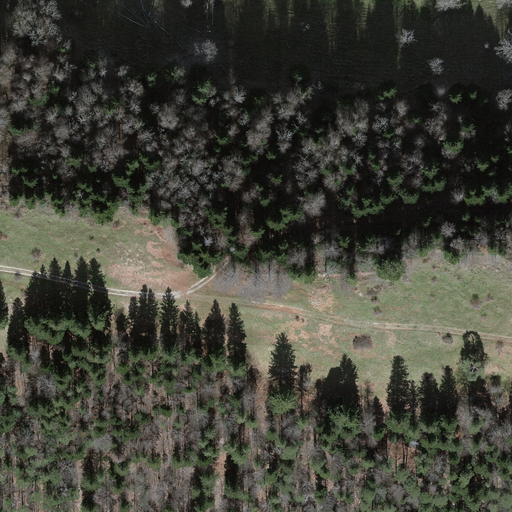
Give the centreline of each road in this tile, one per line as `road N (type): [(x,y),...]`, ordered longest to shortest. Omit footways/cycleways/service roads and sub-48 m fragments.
road 1 (track): [(175,294),(243,247),(341,220),(511,200)]
road 2 (track): [(175,294),(511,342)]
road 3 (track): [(0,269),(94,291),(175,294)]
